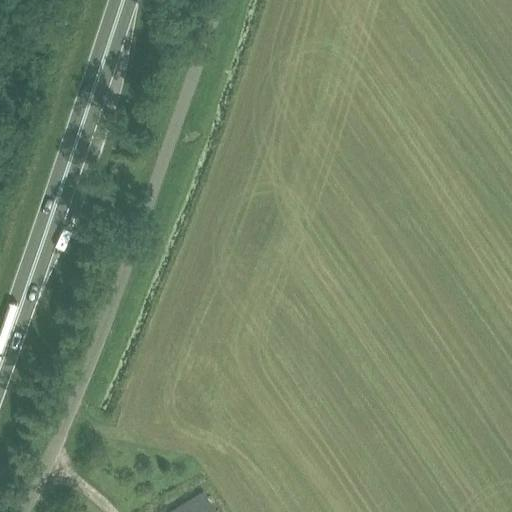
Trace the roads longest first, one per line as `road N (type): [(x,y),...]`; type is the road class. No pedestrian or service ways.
road 1 (unclassified): [(24,511),(141,231),(224,0)]
road 2 (trunk): [(0,351),(124,0)]
